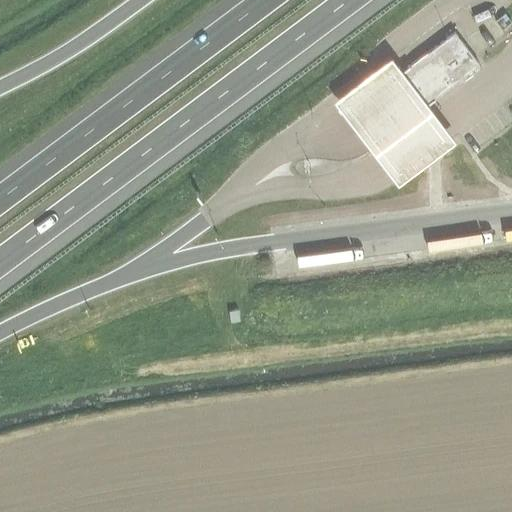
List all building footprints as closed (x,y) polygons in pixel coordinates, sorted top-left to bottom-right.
[(435,48),(398,76),(423,109),(480,66),(455,33),(435,48)] [(392,52),(334,96),(399,181),(457,136),(392,52)] [(45,146),(2,181),(11,192),(55,158),(45,146)] [(307,262),(360,253),(358,243),(305,252),(307,262)] [(231,324),(241,323),(240,311),(230,312),(231,324)]
